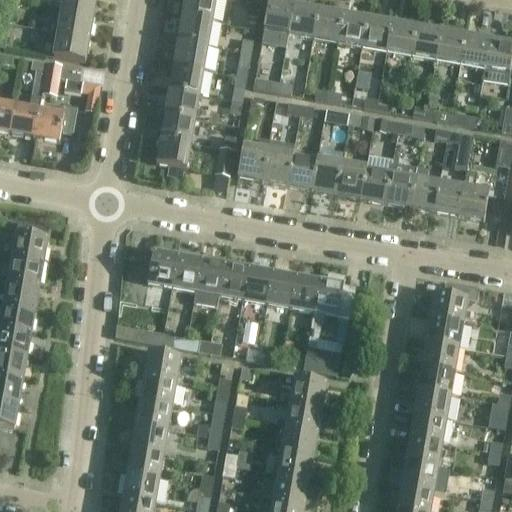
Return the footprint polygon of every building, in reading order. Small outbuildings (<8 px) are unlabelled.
[(96,0),(63,0),(61,13),(93,18),(96,0)] [(216,2),(207,0),(185,0),(182,20),(212,25),(216,2)] [(249,8),(249,7),(259,9),(261,0),(246,0),(246,7),(249,8)] [(268,5),(261,48),(285,53),(288,40),(293,10),(282,8),(283,3),(272,1),(271,6),(269,5),(268,5)] [(0,17),(0,26),(8,28),(13,4),(3,2),(0,17)] [(249,8),(247,20),(257,22),(259,9),(249,7),(249,8)] [(318,14),(293,10),(288,40),(312,44),(318,14)] [(93,18),(61,13),(57,36),(89,42),(93,18)] [(312,44),(337,48),(343,18),(318,14),(312,44)] [(337,48),(361,53),(367,22),(343,18),(337,48)] [(212,25),(182,20),(178,45),(208,50),(212,25)] [(361,53),(386,57),(391,27),(367,22),(361,53)] [(8,28),(0,26),(0,51),(4,52),(8,28)] [(386,57),(410,61),(415,31),(391,27),(386,57)] [(410,61),(435,65),(440,35),(415,31),(410,61)] [(440,35),(435,65),(460,70),(465,40),(462,39),(463,33),(451,31),(450,37),(440,35)] [(89,42),(57,36),(53,61),(85,66),(89,42)] [(460,70),(484,74),(489,44),(465,40),(460,70)] [(242,44),(240,56),(251,58),(253,46),(242,44)] [(484,74),(482,85),(507,90),(509,78),(511,61),(511,47),(489,44),(484,74)] [(208,50),(178,45),(173,69),(204,75),(208,50)] [(240,56),(238,68),(249,70),(251,58),(240,56)] [(12,62),(0,59),(0,69),(10,71),(12,62)] [(45,77),(46,68),(32,65),(31,74),(45,77)] [(45,77),(41,99),(57,102),(60,82),(58,82),(60,70),(46,68),(45,77)] [(168,71),(166,83),(171,84),(169,94),(199,100),(204,75),(173,69),(173,72),(168,71)] [(60,70),(58,82),(60,82),(79,86),(81,74),(60,70)] [(254,83),(253,94),(278,98),(280,88),(254,83)] [(280,88),(278,98),(290,100),(292,90),(280,88)] [(234,93),(231,105),(242,107),(244,95),(234,93)] [(199,100),(169,94),(165,118),(195,123),(199,100)] [(315,94),(314,104),(327,107),(329,97),(315,94)] [(329,97),(327,107),(339,109),(341,99),(329,97)] [(9,138),(33,143),(38,114),(39,114),(41,103),(31,101),(29,112),(13,109),(9,138)] [(251,102),(249,112),(262,115),(264,104),(251,102)] [(365,103),(364,113),(376,115),(377,105),(365,103)] [(231,105),(229,118),(240,120),(242,107),(231,105)] [(377,105),(376,115),(388,118),(390,107),(377,105)] [(0,136),(9,138),(13,109),(0,107),(0,136)] [(299,121),(301,110),(288,108),(286,119),(299,121)] [(314,112),(301,110),(299,121),(312,123),(314,112)] [(414,111),(412,122),(424,124),(426,113),(414,111)] [(38,114),(33,143),(58,147),(61,135),(72,137),(77,114),(64,112),(63,118),(39,114),(38,114)] [(511,113),(506,112),(501,137),(511,139),(511,113)] [(426,113),(424,124),(437,126),(438,115),(426,113)] [(337,117),(335,128),(348,130),(350,119),(337,117)] [(191,148),(195,123),(165,118),(161,143),(191,148)] [(350,119),(348,130),(360,132),(362,121),(350,119)] [(464,120),(462,131),(474,133),(476,122),(464,120)] [(386,125),(384,136),(397,138),(399,127),(386,125)] [(399,127),(397,138),(410,141),(412,130),(399,127)] [(436,134),(434,145),(446,147),(448,136),(436,134)] [(448,136),(446,147),(459,149),(461,138),(448,136)] [(225,141),(223,154),(233,156),(235,143),(225,141)] [(186,173),(191,148),(161,143),(156,167),(156,168),(186,173)] [(238,182),(263,187),(268,157),(269,157),(271,146),(260,144),(259,155),(242,152),(237,183),(238,183),(238,182)] [(511,147),(499,145),(495,171),(509,173),(511,153),(511,147)] [(229,181),(233,156),(223,154),(220,153),(215,178),(229,181)] [(268,157),(263,187),(287,191),(292,161),(269,157),(268,157)] [(312,195),(317,165),(292,161),(287,191),(312,195)] [(341,169),(317,165),(312,195),(336,200),(341,169)] [(360,204),(365,174),(341,169),(336,200),(360,204)] [(385,208),(409,212),(416,173),(392,169),(391,178),(390,178),(385,208)] [(434,217),(440,187),(427,185),(429,174),(416,172),(416,173),(409,212),(434,217)] [(390,178),(365,174),(360,204),(385,208),(390,178)] [(464,191),(459,221),(482,225),(482,226),(483,226),(489,195),(475,193),(478,177),(466,175),(463,191),(464,191)] [(464,191),(463,191),(440,187),(434,217),(459,221),(464,191)] [(11,261),(43,266),(47,242),(30,239),(32,230),(17,227),(11,261)] [(171,293),(177,261),(153,257),(147,288),(171,293)] [(7,285),(39,290),(43,266),(11,261),(7,285)] [(195,297),(200,265),(177,261),(171,293),(195,297)] [(195,297),(193,309),(217,313),(219,301),(224,269),(200,265),(195,297)] [(219,301),(242,305),(248,273),(224,269),(219,301)] [(242,305),(266,309),(271,277),(248,273),(242,305)] [(266,309),(290,313),(295,281),(271,277),(266,309)] [(313,317),(311,333),(319,335),(323,319),(337,322),(343,290),(344,282),(329,279),(327,287),(319,286),(313,317)] [(295,281),(290,313),(313,317),(319,286),(295,281)] [(3,308),(35,314),(39,290),(7,285),(3,308)] [(435,298),(431,322),(462,328),(466,305),(476,307),(478,295),(445,289),(443,299),(435,298)] [(35,314),(3,308),(0,325),(0,332),(31,338),(35,314)] [(462,328),(431,322),(426,347),(458,352),(462,328)] [(0,356),(26,361),(31,338),(0,332),(0,356)] [(161,351),(163,339),(139,334),(137,346),(161,351)] [(163,339),(161,351),(172,353),(174,341),(163,339)] [(303,375),(336,381),(338,369),(340,359),(315,355),(317,344),(309,343),(305,363),(303,375)] [(200,345),(198,357),(208,359),(210,347),(200,345)] [(210,347),(208,359),(220,361),(222,349),(210,347)] [(458,352),(426,347),(422,370),(454,376),(458,352)] [(247,354),(245,365),(256,367),(258,356),(247,354)] [(0,381),(22,385),(26,361),(0,356),(0,381)] [(144,380),(176,386),(180,362),(148,356),(144,380)] [(258,356),(256,367),(267,369),(269,358),(258,356)] [(454,376),(422,370),(418,395),(450,400),(454,376)] [(241,372),(239,384),(252,387),(254,375),(241,372)] [(144,380),(140,404),(171,410),(176,386),(144,380)] [(282,380),(281,391),(292,393),(290,405),(322,411),(326,387),(282,380)] [(0,405),(18,409),(22,385),(0,381),(0,405)] [(219,382),(217,393),(229,395),(231,384),(219,382)] [(217,393),(215,404),(227,406),(229,395),(217,393)] [(450,400),(418,395),(414,419),(445,424),(450,400)] [(499,398),(497,409),(509,411),(511,401),(499,398)] [(140,404),(136,428),(167,434),(171,410),(140,404)] [(18,409),(0,405),(0,430),(14,433),(18,409)] [(286,431),(317,436),(322,411),(290,405),(286,431)] [(497,409),(495,420),(507,422),(509,411),(497,409)] [(234,411),(232,421),(245,423),(246,413),(234,411)] [(445,424),(414,419),(410,442),(441,448),(445,424)] [(232,421),(230,433),(243,435),(245,423),(232,421)] [(136,428),(131,452),(163,458),(167,434),(136,428)] [(210,431),(208,441),(220,443),(222,433),(210,431)] [(281,454),(313,460),(317,436),(286,431),(281,454)] [(208,441),(206,453),(218,455),(220,443),(208,441)] [(441,448),(410,442),(405,466),(437,472),(441,448)] [(490,446),(488,456),(501,458),(503,448),(490,446)] [(131,452),(127,476),(159,482),(163,458),(131,452)] [(277,478),(309,484),(313,460),(281,454),(277,478)] [(488,456),(486,468),(499,470),(501,458),(488,456)] [(226,459),(224,469),(236,471),(238,461),(226,459)] [(405,466),(401,490),(433,496),(444,498),(448,474),(437,472),(405,466)] [(224,469),(222,481),(234,483),(236,471),(224,469)] [(127,476),(123,500),(155,506),(159,482),(127,476)] [(273,502),(305,508),(309,484),(277,478),(273,502)] [(202,480),(200,489),(212,491),(214,482),(202,480)] [(511,485),(504,484),(502,496),(511,497),(511,485)] [(200,489),(198,501),(210,503),(212,491),(200,489)] [(429,511),(433,496),(401,490),(397,511),(429,511)] [(482,494),(481,504),(492,506),(494,496),(482,494)] [(123,500),(120,511),(153,511),(155,506),(123,500)] [(271,511),(303,511),(305,508),(273,502),(271,511)]
